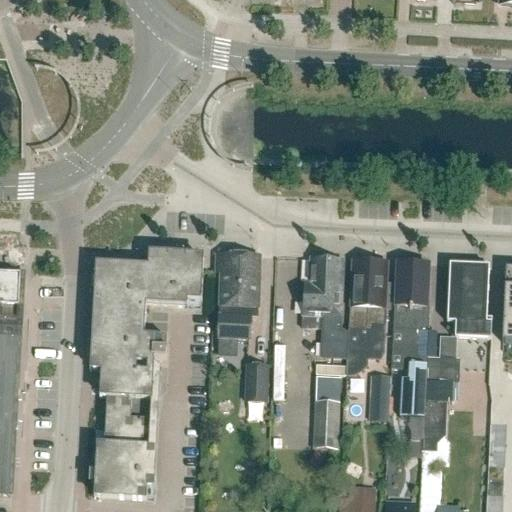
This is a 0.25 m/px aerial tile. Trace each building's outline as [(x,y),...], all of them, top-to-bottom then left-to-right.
[(107,401),(106,413),(105,447),(101,447),(97,447),(96,461),(94,461),(93,486),(95,486),(94,501),(98,501),(154,504),(155,490),(148,489),(152,415),(152,403),(155,360),(166,360),(167,339),(144,338),(146,313),(146,311),(146,307),(186,309),(186,311),(201,312),(203,273),(204,258),(189,257),(189,254),(164,252),(164,253),(164,256),(149,255),(148,265),(148,269),(96,266),(95,281),(92,281),(90,304),(90,306),(91,306),(93,306),(94,306),(93,309),(92,334),(90,334),(89,333),(88,359),(89,359),(91,359),(90,374),(98,374),(97,385),(100,386),(100,401),(107,401)] [(258,316),(260,258),(237,258),(237,255),(223,254),(223,257),(217,257),(216,275),(220,275),(218,341),(250,342),(251,315),(258,316)] [(347,360),(347,339),(340,331),(343,262),(310,261),(309,285),(304,285),(302,331),(323,331),(321,359),(347,360)] [(347,339),(347,360),(346,378),(352,379),(358,376),(365,371),(367,368),(367,361),(378,361),(382,355),(384,311),(390,312),(391,287),(386,287),(387,264),(353,263),(350,331),(347,339)] [(393,343),(392,371),(408,372),(407,382),(400,382),(399,410),(408,421),(422,421),(424,421),(427,360),(417,360),(418,348),(419,348),(419,346),(419,333),(427,333),(428,308),(425,308),(426,266),(398,265),(397,307),(394,307),(394,311),(393,343)] [(490,341),(491,320),(486,320),(489,269),(450,267),(448,324),(456,324),(455,339),(490,341)] [(0,389),(14,391),(20,278),(0,276),(0,389)] [(511,280),(507,280),(507,278),(505,278),(503,324),(502,345),(511,345),(511,280)] [(419,469),(416,511),(438,511),(440,474),(445,474),(445,470),(447,470),(448,446),(442,441),(445,438),(446,404),(486,406),(488,362),(427,360),(424,421),(422,421),(421,454),(432,454),(432,469),(419,469)] [(266,406),(268,368),(245,367),(244,405),(266,406)] [(388,424),(389,379),(370,378),(368,423),(388,424)] [(14,391),(0,389),(0,498),(9,499),(14,391)] [(337,452),(339,405),(313,404),(312,451),(337,452)]
